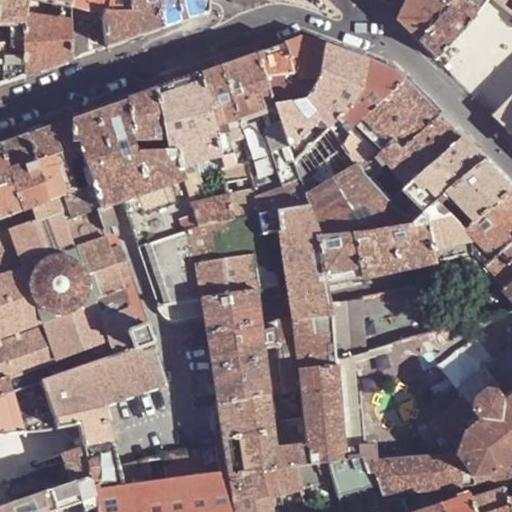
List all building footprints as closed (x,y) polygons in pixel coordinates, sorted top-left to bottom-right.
[(0,85),(4,84),(25,77),(25,17),(26,16),(29,1),(29,0),(0,0),(0,27),(14,27),(14,42),(0,41),(0,85)] [(70,0),(69,7),(91,13),(103,16),(103,15),(132,12),(130,0),(70,0)] [(159,0),(130,0),(132,12),(103,15),(103,16),(104,27),(107,49),(137,38),(162,30),(159,0)] [(207,0),(159,0),(162,30),(188,21),(207,15),(208,0),(207,0)] [(397,22),(418,43),(450,8),(448,7),(440,0),(408,0),(407,2),(397,22)] [(479,0),(470,12),(458,0),(454,0),(448,7),(450,8),(418,43),(430,55),(436,61),(469,25),(489,0),(479,0)] [(458,0),(470,12),(479,0),(458,0)] [(511,0),(495,0),(511,13),(511,0)] [(58,21),(61,6),(49,4),(46,19),(58,21)] [(45,70),(71,61),(70,26),(69,7),(61,6),(58,21),(46,19),(26,16),(25,17),(25,77),(45,70)] [(88,27),(91,13),(69,7),(70,26),(88,27)] [(107,49),(104,27),(88,27),(70,26),(71,61),(87,55),(107,49)] [(0,27),(0,41),(14,42),(14,27),(0,27)] [(303,39),(285,45),(289,70),(290,69),(291,76),(264,80),(272,102),(300,97),(300,96),(309,95),(318,76),(324,47),(310,42),(303,39)] [(268,51),(254,56),(264,80),(291,76),(290,69),(289,70),(285,45),(268,51)] [(302,103),(329,129),(340,118),(347,109),(355,99),(362,82),(366,63),(361,61),(343,54),(324,47),(318,76),(309,95),(306,102),(302,103)] [(221,68),(236,121),(256,114),(274,107),(272,102),(264,80),(254,56),(234,63),(233,64),(221,68)] [(354,131),(360,125),(363,122),(403,83),(394,74),(376,67),(366,63),(362,82),(355,99),(347,109),(340,118),(353,130),(354,131)] [(209,72),(202,74),(213,129),(236,121),(221,68),(209,72)] [(164,88),(156,91),(167,141),(169,153),(176,152),(181,168),(220,158),(218,149),(213,129),(202,74),(164,88)] [(403,83),(363,122),(367,126),(389,148),(393,145),(401,153),(438,118),(419,99),(403,83)] [(149,93),(127,101),(136,143),(143,142),(148,142),(167,141),(156,91),(149,93)] [(511,100),(495,120),(508,133),(511,137),(511,100)] [(83,116),(73,119),(73,143),(79,143),(87,168),(86,168),(92,185),(93,185),(102,210),(107,208),(114,206),(123,202),(139,197),(146,194),(153,191),(173,184),(185,180),(181,168),(176,152),(169,153),(159,153),(138,154),(137,148),(136,143),(127,101),(117,104),(90,114),(83,116)] [(329,129),(302,103),(274,107),(295,162),(329,129)] [(274,107),(256,114),(283,187),(301,180),(295,162),(274,107)] [(256,114),(236,121),(242,143),(246,158),(256,197),(283,187),(256,114)] [(301,180),(306,197),(357,167),(343,148),(353,130),(340,118),(329,129),(295,162),(301,180)] [(379,157),(379,158),(405,187),(423,172),(425,173),(461,141),(449,129),(438,118),(401,153),(393,145),(389,148),(384,153),(379,157)] [(47,129),(28,135),(51,200),(60,197),(60,198),(68,195),(78,191),(72,172),(83,170),(83,169),(86,168),(87,168),(79,143),(73,143),(73,119),(47,129)] [(236,121),(213,129),(218,149),(242,143),(236,121)] [(364,129),(360,125),(354,131),(364,141),(370,136),(364,129)] [(371,165),(379,157),(373,150),(364,141),(354,131),(353,130),(343,148),(357,167),(368,181),(370,180),(378,173),(371,165)] [(10,142),(1,145),(24,209),(30,207),(31,208),(51,201),(51,200),(28,135),(10,142)] [(167,141),(148,142),(148,150),(158,150),(159,153),(169,153),(167,141)] [(435,204),(444,197),(482,163),(470,151),(461,141),(425,173),(423,172),(405,187),(407,189),(403,193),(423,216),(425,214),(435,204)] [(148,142),(143,142),(144,148),(137,148),(138,154),(159,153),(158,150),(148,150),(148,142)] [(242,143),(218,149),(220,158),(221,164),(246,158),(242,143)] [(0,145),(0,219),(14,214),(24,211),(24,209),(1,145),(0,145)] [(377,146),(373,150),(379,157),(384,153),(377,146)] [(220,158),(181,168),(185,180),(190,196),(198,194),(226,187),(221,164),(220,158)] [(246,158),(221,164),(226,187),(229,198),(233,221),(246,218),(260,216),(256,197),(246,158)] [(370,180),(391,203),(403,193),(407,189),(405,187),(379,158),(371,165),(378,173),(370,180)] [(447,200),(461,213),(472,225),(511,192),(493,174),(482,163),(444,197),(447,200)] [(309,206),(318,238),(354,233),(391,228),(411,225),(391,203),(370,180),(368,181),(357,167),(306,197),(309,206)] [(72,172),(78,191),(89,187),(89,186),(83,170),(72,172)] [(139,197),(123,202),(139,249),(191,230),(200,227),(194,206),(193,203),(190,196),(185,180),(173,184),(179,202),(168,206),(145,214),(140,200),(139,197)] [(306,197),(301,180),(283,187),(256,197),(260,216),(309,206),(306,197)] [(173,184),(153,191),(154,195),(163,191),(168,206),(179,202),(173,184)] [(78,191),(68,195),(77,218),(95,212),(102,210),(93,185),(92,185),(89,186),(89,187),(78,191)] [(226,187),(198,194),(200,201),(193,203),(194,206),(229,198),(226,187)] [(147,197),(140,200),(145,214),(168,206),(163,191),(154,195),(147,197)] [(461,256),(472,253),(478,260),(485,267),(486,267),(502,251),(511,243),(511,192),(472,225),(463,233),(452,221),(438,207),(435,204),(425,214),(436,262),(449,259),(461,256)] [(423,216),(403,193),(391,203),(411,225),(423,216)] [(198,194),(190,196),(193,203),(200,201),(198,194)] [(70,221),(77,218),(68,195),(60,198),(65,212),(69,221),(70,221)] [(51,201),(31,208),(36,222),(65,212),(60,198),(60,197),(51,200),(51,201)] [(229,198),(194,206),(200,227),(233,221),(229,198)] [(447,200),(438,207),(452,221),(461,213),(447,200)] [(309,206),(260,216),(262,235),(280,232),(280,236),(289,296),(290,307),(291,312),(291,315),(306,311),(331,306),(329,297),(328,287),(326,287),(318,238),(309,206)] [(24,211),(14,214),(15,218),(19,228),(36,222),(31,208),(30,207),(24,209),(24,211)] [(104,230),(113,227),(107,208),(102,210),(95,212),(102,231),(104,230)] [(17,376),(57,361),(58,361),(110,341),(112,341),(99,303),(125,293),(121,280),(130,277),(120,248),(111,251),(106,238),(79,248),(70,221),(69,221),(65,212),(36,222),(19,228),(11,231),(0,234),(0,382),(7,380),(17,376)] [(77,218),(70,221),(79,248),(106,238),(104,230),(102,231),(95,212),(77,218)] [(472,225),(461,213),(452,221),(463,233),(472,225)] [(411,225),(391,228),(400,270),(411,267),(436,262),(425,214),(423,216),(411,225)] [(260,216),(246,218),(249,238),(262,235),(260,216)] [(19,228),(15,218),(0,223),(0,234),(11,231),(19,228)] [(191,230),(196,265),(251,257),(249,238),(246,218),(233,221),(200,227),(191,230)] [(106,238),(111,251),(120,248),(113,227),(104,230),(106,238)] [(391,228),(354,233),(364,278),(382,274),(400,270),(391,228)] [(191,230),(139,249),(159,306),(202,300),(196,265),(191,230)] [(318,238),(326,287),(328,287),(336,285),(357,280),(364,278),(354,233),(318,238)] [(262,235),(249,238),(251,257),(265,254),(263,239),(262,235)] [(507,289),(511,284),(511,243),(502,251),(486,267),(489,271),(506,288),(507,289)] [(472,253),(461,256),(463,266),(464,274),(480,271),(481,270),(485,267),(478,260),(472,253)] [(251,257),(255,292),(268,290),(265,272),(268,272),(266,265),(265,254),(251,257)] [(251,257),(196,265),(202,300),(255,292),(251,257)] [(489,271),(486,267),(485,267),(481,270),(486,275),(489,271)] [(268,272),(265,272),(268,290),(269,300),(279,298),(275,275),(268,272)] [(121,280),(125,293),(137,327),(147,324),(130,277),(121,280)] [(511,284),(507,289),(506,288),(501,293),(511,304),(511,284)] [(402,288),(418,338),(430,335),(414,285),(402,288)] [(268,290),(255,292),(257,303),(260,302),(269,300),(268,290)] [(206,327),(207,334),(259,323),(258,315),(257,303),(255,292),(202,300),(204,315),(206,327)] [(125,293),(99,303),(112,341),(127,335),(126,331),(137,327),(125,293)] [(202,300),(159,306),(160,307),(164,315),(172,320),(180,320),(204,315),(202,300)] [(287,321),(275,324),(279,349),(279,359),(281,374),(299,372),(336,367),(336,361),(335,354),(331,306),(306,311),(291,315),(292,319),(287,321)] [(207,334),(212,369),(264,361),(263,351),(260,327),(259,323),(207,334)] [(154,345),(147,324),(137,327),(126,331),(127,335),(132,348),(134,352),(154,345)] [(260,327),(263,351),(279,349),(275,324),(267,326),(260,327)] [(127,335),(112,341),(110,341),(115,354),(132,348),(127,335)] [(110,341),(58,361),(62,373),(115,354),(110,341)] [(134,352),(132,348),(115,354),(62,373),(43,381),(43,382),(55,422),(103,406),(103,407),(168,385),(154,345),(134,352)] [(511,347),(458,391),(464,398),(511,359),(511,347)] [(281,374),(279,359),(279,349),(263,351),(264,361),(269,396),(284,394),(284,393),(281,374)] [(347,351),(335,354),(336,361),(349,358),(347,351)] [(362,354),(352,357),(353,364),(364,361),(362,354)] [(360,449),(360,447),(353,364),(352,357),(349,358),(336,361),(336,367),(343,450),(360,449)] [(511,359),(464,398),(471,409),(472,402),(484,393),(488,393),(511,374),(511,359)] [(57,361),(17,376),(22,390),(43,382),(43,381),(62,373),(58,361),(57,361)] [(264,361),(212,369),(213,373),(218,404),(269,396),(264,361)] [(299,372),(301,390),(302,390),(305,419),(308,439),(311,464),(327,462),(333,482),(334,485),(338,496),(362,490),(372,487),(375,490),(380,492),(381,495),(457,489),(457,480),(455,457),(455,456),(437,458),(404,461),(375,464),(373,447),(360,447),(360,449),(343,450),(336,367),(299,372)] [(299,372),(281,374),(284,393),(301,390),(299,372)] [(511,374),(488,393),(494,394),(503,405),(511,397),(511,374)] [(7,380),(12,394),(22,390),(17,376),(7,380)] [(7,380),(0,382),(0,397),(12,394),(7,380)] [(22,390),(12,394),(24,432),(29,432),(57,428),(55,422),(43,382),(22,390)] [(284,394),(269,396),(272,423),(305,419),(302,390),(301,390),(284,393),(284,394)] [(465,435),(456,458),(472,479),(472,480),(496,477),(511,464),(511,397),(503,405),(494,394),(488,393),(484,393),(472,402),(471,409),(471,412),(479,423),(465,435)] [(12,394),(0,397),(0,435),(24,432),(12,394)] [(269,396),(218,404),(222,431),(224,441),(225,441),(231,473),(237,511),(271,511),(268,498),(301,490),(295,466),(311,464),(308,439),(275,444),(272,423),(269,396)] [(455,457),(456,458),(465,435),(479,423),(471,412),(471,409),(464,398),(429,425),(455,456),(455,457)] [(55,422),(57,428),(59,427),(78,425),(84,447),(89,466),(91,476),(99,511),(237,511),(231,473),(124,488),(119,467),(108,425),(103,407),(103,406),(55,422)] [(437,453),(437,458),(455,456),(429,425),(410,433),(411,456),(437,453)] [(171,454),(119,467),(124,488),(231,473),(225,441),(224,441),(171,454)] [(455,457),(457,480),(472,479),(456,458),(455,457)] [(295,466),(301,490),(333,482),(327,462),(311,464),(295,466)] [(472,479),(457,480),(457,489),(490,486),(491,490),(498,489),(505,488),(511,487),(511,464),(496,477),(472,480),(472,479)] [(82,503),(85,511),(87,511),(99,511),(91,476),(71,483),(50,490),(48,491),(55,511),(82,503)] [(342,511),(338,496),(334,485),(328,487),(335,511),(342,511)] [(380,511),(377,502),(379,502),(372,487),(362,490),(338,496),(342,511),(380,511)] [(48,491),(0,508),(0,511),(55,511),(48,491)] [(505,491),(499,493),(471,502),(474,511),(510,511),(508,501),(505,491)] [(403,499),(407,511),(422,511),(441,506),(437,496),(403,499)] [(469,496),(441,506),(442,511),(474,511),(471,502),(469,496)] [(392,511),(389,501),(379,502),(377,502),(380,511),(392,511)] [(55,511),(83,511),(85,511),(82,503),(55,511)]
